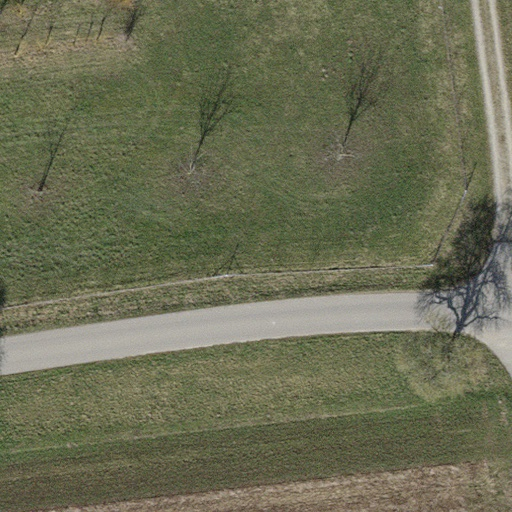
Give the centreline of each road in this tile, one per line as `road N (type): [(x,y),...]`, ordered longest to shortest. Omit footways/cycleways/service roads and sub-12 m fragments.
road 1 (unclassified): [(511,310),(290,320),(0,354)]
road 2 (track): [(511,217),(491,0)]
